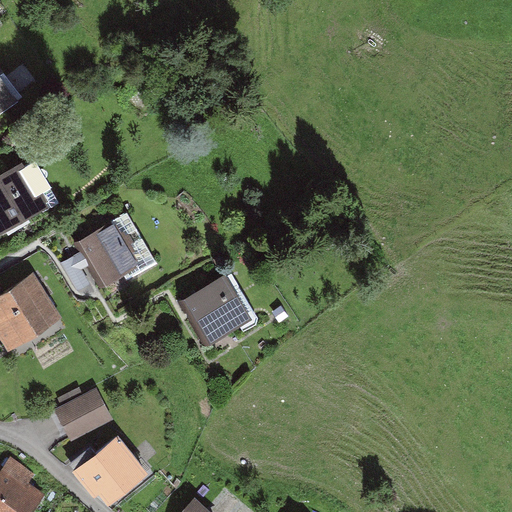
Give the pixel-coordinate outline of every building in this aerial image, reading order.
[(0,88),(0,113),(12,104),(0,88)] [(24,163),(0,177),(0,234),(49,205),(24,163)] [(127,207),(75,238),(81,249),(73,254),(61,261),(78,290),(91,283),(82,268),(90,263),(103,284),(124,272),(129,281),(159,263),(127,207)] [(224,272),(181,295),(189,309),(208,344),(250,321),(224,272)] [(23,275),(0,289),(0,354),(1,356),(54,322),(23,275)] [(97,385),(55,407),(71,438),(114,415),(97,385)] [(91,445),(70,461),(96,494),(101,490),(109,500),(148,470),(119,432),(96,451),(91,445)] [(3,465),(0,469),(0,511),(30,511),(38,502),(11,482),(16,475),(3,465)] [(213,511),(193,494),(176,511),(213,511)]
